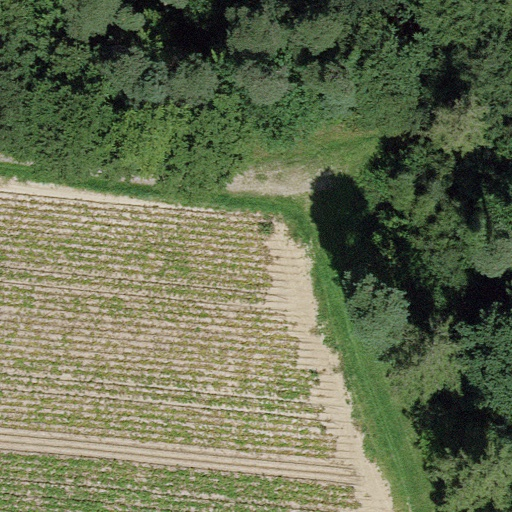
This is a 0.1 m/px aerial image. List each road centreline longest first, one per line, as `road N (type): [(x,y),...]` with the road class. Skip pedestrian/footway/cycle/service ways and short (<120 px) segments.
road 1 (track): [(0,147),(283,184),(511,113)]
road 2 (track): [(297,179),(426,511)]
